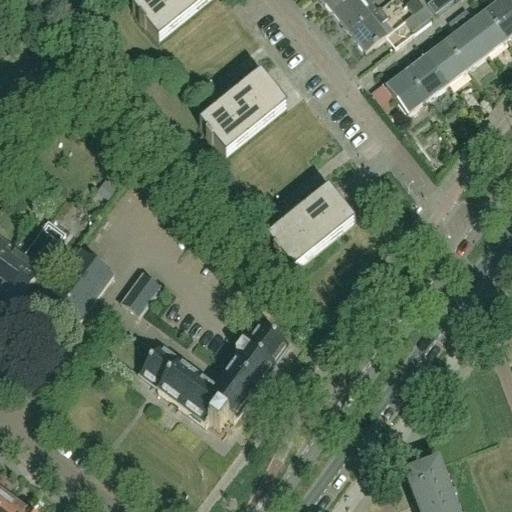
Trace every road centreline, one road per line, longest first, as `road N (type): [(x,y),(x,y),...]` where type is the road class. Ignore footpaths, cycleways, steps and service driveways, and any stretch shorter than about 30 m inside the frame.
road 1 (secondary): [(477,230),(269,511)]
road 2 (residential): [(443,207),(274,0)]
road 3 (unknown): [(20,432),(158,235)]
road 4 (secondary): [(354,443),(468,289)]
road 5 (residential): [(128,511),(0,417)]
